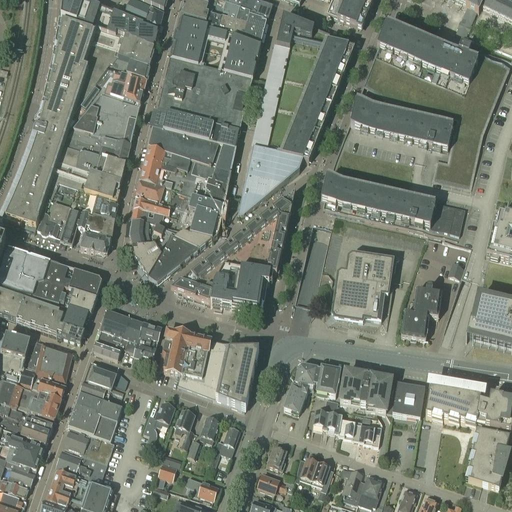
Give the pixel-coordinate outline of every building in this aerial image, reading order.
[(71,0),(62,0),(61,22),(76,27),(116,40),(117,37),(129,42),(131,42),(131,43),(154,52),(159,35),(144,30),(144,29),(136,25),(119,18),(119,19),(71,0)] [(132,0),(164,14),(164,12),(167,0),(132,0)] [(186,0),(180,23),(218,34),(218,35),(231,40),(240,12),(218,5),(210,3),(209,5),(209,6),(186,0)] [(250,2),(245,0),(218,0),(218,5),(240,12),(246,14),(250,2)] [(285,0),(284,2),(300,8),(303,0),(285,0)] [(334,0),(326,20),(362,34),(375,0),(334,0)] [(451,0),(466,7),(465,10),(467,11),(460,25),(457,32),(452,47),(462,50),(476,16),(478,17),(481,11),(511,25),(511,0),(495,0),(495,1),(493,0),(451,0)] [(250,2),(246,14),(250,15),(250,17),(267,23),(268,23),(273,10),(272,9),(250,2)] [(119,18),(136,25),(144,29),(144,30),(159,35),(163,18),(131,3),(129,8),(127,7),(125,12),(127,13),(125,18),(120,16),(119,18)] [(240,12),(231,40),(260,50),(267,25),(266,25),(266,24),(267,24),(267,23),(250,17),(250,15),(246,14),(240,12)] [(309,167),(343,81),(354,53),(349,52),(350,48),(283,21),(238,221),(239,221),(241,221),(242,221),(243,221),(244,220),(299,176),(303,166),(309,167)] [(3,222),(3,224),(4,225),(4,227),(34,237),(38,225),(39,225),(44,210),(46,210),(49,211),(49,210),(59,188),(44,182),(54,162),(60,164),(57,172),(70,176),(68,180),(90,188),(91,185),(104,190),(119,196),(121,187),(121,186),(76,172),(77,166),(71,164),(72,158),(67,157),(68,151),(64,150),(64,146),(68,140),(73,133),(80,124),(76,116),(102,80),(105,76),(116,47),(152,59),(154,52),(131,43),(131,42),(129,42),(117,37),(116,40),(76,27),(75,28),(61,23),(61,25),(56,56),(41,121),(45,123),(41,133),(36,131),(33,141),(34,142),(32,150),(22,177),(7,212),(3,222)] [(180,23),(170,64),(252,85),(252,84),(260,50),(231,40),(218,35),(218,34),(180,23)] [(379,56),(363,94),(410,113),(458,124),(456,133),(451,156),(448,167),(437,165),(433,184),(470,192),(481,143),(481,140),(483,137),(508,74),(509,75),(509,74),(470,58),(471,57),(461,53),(460,54),(447,49),(433,43),(396,29),(390,26),(388,34),(477,70),(468,92),(379,56)] [(388,34),(379,56),(468,92),(477,70),(388,34)] [(105,76),(102,80),(108,72),(109,72),(117,62),(134,67),(149,72),(150,72),(151,67),(150,67),(149,67),(152,59),(116,47),(105,76)] [(102,80),(76,116),(80,124),(90,111),(100,98),(104,100),(106,92),(111,89),(113,90),(114,88),(116,82),(104,78),(108,73),(109,73),(117,62),(109,72),(108,72),(102,80)] [(117,62),(109,73),(146,85),(149,72),(134,67),(117,62)] [(252,86),(252,85),(170,64),(158,115),(239,136),(239,135),(240,135),(240,134),(241,131),(242,126),(243,123),(244,118),(241,117),(244,106),(245,101),(248,102),(249,98),(249,97),(250,94),(250,93),(252,86)] [(108,73),(104,78),(116,82),(114,88),(143,97),(146,85),(109,73),(108,73)] [(106,92),(104,100),(140,111),(143,97),(114,88),(113,90),(111,89),(106,92)] [(363,94),(357,110),(456,133),(458,124),(410,113),(363,94)] [(100,98),(90,111),(102,115),(136,125),(140,111),(104,100),(100,98)] [(353,120),(350,134),(451,156),(456,133),(357,110),(353,120)] [(90,111),(80,124),(73,133),(93,139),(131,149),(136,125),(102,115),(90,111)] [(239,136),(158,115),(153,133),(228,152),(229,152),(236,154),(236,153),(235,153),(236,149),(236,147),(238,140),(239,136)] [(73,133),(68,140),(113,153),(112,153),(120,156),(120,155),(122,156),(128,158),(131,149),(93,139),(73,133)] [(236,154),(229,152),(228,152),(153,133),(148,151),(192,166),(231,178),(236,155),(236,154)] [(68,140),(64,146),(64,150),(68,151),(89,158),(97,160),(117,165),(117,166),(125,168),(128,158),(122,156),(120,155),(120,156),(112,153),(113,153),(68,140)] [(334,168),(332,175),(333,175),(334,175),(363,182),(365,178),(368,168),(369,166),(370,163),(372,158),(374,153),(375,151),(343,144),(340,151),(338,157),(337,159),(334,168)] [(68,151),(67,157),(72,158),(71,164),(77,166),(76,172),(121,186),(125,168),(117,166),(117,165),(97,160),(89,158),(68,151)] [(192,166),(148,151),(145,165),(176,173),(189,177),(192,166)] [(54,162),(44,182),(59,188),(78,194),(117,207),(117,206),(118,207),(120,197),(120,196),(120,197),(119,197),(119,196),(104,190),(91,185),(90,188),(68,180),(70,176),(57,172),(60,164),(54,162)] [(176,173),(145,165),(142,175),(205,195),(208,184),(189,177),(176,173)] [(230,179),(231,178),(192,166),(189,177),(208,184),(228,190),(230,179)] [(142,175),(140,186),(204,206),(207,195),(205,195),(142,175)] [(327,206),(327,210),(331,211),(409,229),(414,205),(360,193),(361,189),(361,188),(363,184),(363,182),(334,175),(332,182),(332,183),(331,186),(331,189),(327,206)] [(228,190),(208,184),(205,195),(207,195),(226,201),(227,193),(228,192),(227,192),(227,190),(228,190)] [(140,186),(136,200),(137,200),(184,215),(184,213),(210,221),(211,221),(222,223),(224,212),(225,212),(224,212),(204,206),(140,186)] [(59,188),(49,210),(53,211),(52,215),(63,219),(61,224),(61,225),(65,226),(67,222),(69,223),(72,214),(86,218),(88,211),(74,207),(78,194),(59,188)] [(78,194),(74,207),(88,211),(86,218),(89,219),(88,221),(93,223),(94,220),(114,225),(117,209),(117,208),(117,207),(78,194)] [(226,202),(226,201),(207,195),(204,206),(224,212),(224,211),(224,209),(225,204),(226,202)] [(137,200),(136,203),(170,214),(169,222),(193,228),(207,231),(207,232),(219,234),(221,224),(222,224),(222,223),(211,221),(210,221),(184,213),(184,215),(137,200)] [(288,202),(176,293),(177,298),(210,309),(211,309),(214,289),(224,270),(266,277),(269,278),(276,279),(293,205),(288,202)] [(415,202),(414,205),(435,210),(430,233),(459,240),(465,214),(415,202)] [(136,203),(134,214),(169,222),(170,214),(136,203)] [(414,205),(409,229),(430,233),(435,210),(414,205)] [(39,230),(37,236),(41,237),(41,238),(42,240),(45,241),(48,240),(55,242),(54,244),(60,246),(65,226),(61,225),(61,224),(63,219),(52,215),(53,211),(49,210),(49,211),(46,210),(44,219),(40,230),(39,230)] [(65,226),(60,246),(72,250),(77,233),(86,235),(86,237),(93,239),(111,244),(114,225),(94,220),(93,223),(88,221),(89,219),(86,218),(72,214),(69,223),(67,222),(65,226)] [(134,214),(132,225),(148,229),(152,230),(162,232),(190,239),(193,228),(169,222),(134,214)] [(511,221),(496,218),(486,260),(511,266),(511,221)] [(475,221),(473,228),(480,230),(482,223),(475,221)] [(131,233),(130,241),(133,251),(154,250),(152,242),(151,242),(151,244),(149,245),(148,240),(148,229),(132,225),(131,233)] [(193,228),(190,239),(213,245),(214,245),(213,244),(217,241),(219,235),(219,234),(207,232),(207,231),(193,228)] [(213,245),(190,239),(162,232),(152,230),(152,242),(154,250),(133,251),(132,251),(133,255),(135,264),(139,268),(139,270),(145,277),(145,278),(148,283),(161,261),(166,253),(171,241),(200,255),(213,245)] [(80,238),(79,244),(82,245),(80,253),(89,255),(94,257),(94,256),(104,259),(107,257),(109,249),(109,250),(111,244),(93,239),(93,240),(98,241),(97,242),(80,238)] [(156,289),(200,255),(171,241),(166,253),(161,261),(148,283),(156,289)] [(0,275),(0,291),(17,298),(29,261),(9,255),(7,259),(5,259),(0,275)] [(337,279),(332,317),(336,322),(362,326),(363,322),(380,325),(385,295),(388,295),(393,265),(352,259),(348,262),(346,277),(341,276),(337,279)] [(29,261),(17,298),(16,298),(25,300),(33,302),(37,290),(43,287),(50,267),(29,261)] [(37,290),(33,302),(37,303),(49,307),(49,306),(59,310),(64,293),(71,295),(72,293),(69,292),(70,289),(63,287),(67,275),(74,277),(75,275),(50,266),(50,267),(43,287),(37,290)] [(452,267),(448,280),(459,283),(463,271),(457,269),(458,268),(452,267)] [(214,289),(211,309),(260,317),(264,291),(267,291),(269,278),(266,277),(224,270),(214,289)] [(67,275),(63,287),(70,289),(69,292),(72,293),(71,295),(78,298),(96,303),(102,287),(99,282),(75,275),(74,277),(67,275)] [(404,317),(401,341),(425,345),(429,321),(438,323),(441,298),(432,296),(432,293),(432,292),(432,291),(431,291),(431,290),(430,290),(429,290),(428,290),(427,290),(427,291),(426,291),(426,292),(425,295),(416,294),(412,318),(404,317)] [(0,320),(16,326),(18,319),(19,319),(25,300),(16,298),(17,298),(0,291),(0,320)] [(64,293),(59,310),(89,319),(90,319),(91,318),(96,303),(78,298),(71,295),(64,293)] [(25,300),(19,319),(72,337),(73,334),(84,338),(90,319),(89,319),(59,310),(49,306),(49,307),(37,303),(33,302),(25,300)] [(470,326),(465,345),(466,346),(467,341),(511,351),(511,310),(478,303),(472,329),(470,329),(471,326),(470,326)] [(107,315),(93,356),(117,365),(121,353),(125,354),(128,344),(124,343),(131,324),(107,315)] [(18,319),(16,326),(80,349),(83,341),(72,337),(19,319),(18,319)] [(131,324),(124,343),(128,344),(125,354),(135,358),(130,370),(149,376),(161,333),(143,328),(131,324)] [(167,335),(158,375),(167,376),(167,377),(180,379),(187,352),(208,356),(210,344),(189,340),(189,339),(176,336),(175,337),(167,335)] [(0,385),(11,389),(18,391),(18,390),(25,373),(33,353),(31,353),(31,351),(33,346),(0,336),(0,385)] [(252,376),(253,369),(255,369),(258,355),(246,356),(213,345),(210,344),(208,356),(187,352),(180,379),(177,390),(245,415),(246,416),(249,401),(248,401),(251,387),(252,387),(254,376),(252,376)] [(25,373),(18,390),(30,393),(61,404),(65,393),(63,392),(34,382),(34,380),(36,374),(42,349),(36,347),(33,353),(25,373)] [(34,380),(34,382),(63,392),(72,358),(42,348),(42,349),(36,374),(34,380)] [(90,366),(83,386),(110,395),(110,394),(122,399),(127,384),(117,375),(90,366)] [(292,390),(284,413),(298,419),(305,400),(306,400),(308,390),(313,391),(314,390),(317,373),(302,370),(298,373),(295,388),(298,389),(297,392),(292,390)] [(317,373),(314,390),(317,390),(316,397),(335,400),(337,390),(338,390),(339,385),(338,385),(340,374),(321,371),(320,373),(317,373)] [(345,377),(340,407),(366,411),(365,415),(385,418),(391,385),(345,377)] [(11,389),(1,386),(0,388),(0,408),(53,426),(61,404),(30,393),(30,394),(18,391),(11,389)] [(83,386),(80,397),(106,406),(110,395),(83,386)] [(397,387),(392,419),(420,423),(425,391),(397,387)] [(430,389),(426,421),(443,426),(443,424),(459,429),(460,427),(476,431),(477,429),(479,430),(479,436),(476,435),(472,452),(473,452),(469,469),(470,469),(466,485),(499,494),(502,483),(500,482),(506,461),(499,459),(500,456),(504,457),(509,440),(497,438),(498,433),(500,433),(501,428),(511,430),(511,426),(511,403),(490,400),(488,409),(483,408),(484,399),(463,393),(463,395),(447,391),(446,393),(430,388),(430,389)] [(74,408),(67,431),(90,439),(111,446),(122,414),(123,412),(106,406),(80,397),(76,408),(74,408)] [(0,449),(9,453),(40,464),(44,453),(45,449),(53,426),(0,408),(0,449)] [(149,420),(143,437),(149,440),(147,445),(149,445),(151,445),(152,444),(154,444),(155,443),(155,442),(156,441),(157,440),(157,439),(157,438),(157,437),(157,436),(157,435),(156,435),(156,434),(156,433),(155,433),(155,432),(156,429),(161,431),(161,428),(168,430),(174,412),(162,408),(159,416),(157,416),(155,422),(149,420)] [(325,408),(324,415),(336,417),(337,411),(325,408)] [(183,432),(187,434),(181,451),(181,452),(187,454),(193,436),(189,434),(194,420),(182,415),(179,424),(177,423),(175,430),(177,430),(174,436),(181,438),(183,432)] [(315,416),(312,434),(322,435),(322,434),(327,435),(329,418),(315,416)] [(329,418),(327,435),(329,437),(334,438),(338,439),(338,441),(342,420),(329,418)] [(342,420),(338,441),(352,443),(352,444),(358,445),(358,447),(361,425),(342,422),(342,420)] [(201,440),(200,442),(201,444),(212,448),(213,444),(214,444),(219,427),(207,423),(201,439),(201,440)] [(361,425),(358,447),(371,449),(378,451),(381,431),(361,428),(362,426),(361,425)] [(223,448),(219,459),(226,461),(228,456),(232,457),(234,452),(240,436),(228,432),(223,448)] [(70,434),(64,451),(83,459),(82,460),(90,463),(107,468),(114,448),(111,446),(90,439),(89,441),(70,434)] [(193,446),(188,461),(195,464),(200,449),(193,446)] [(223,448),(218,446),(214,457),(219,459),(223,448)] [(0,464),(6,467),(35,478),(40,464),(9,453),(0,449),(0,464)] [(273,452),(267,470),(279,474),(280,474),(282,475),(285,467),(282,466),(286,456),(273,452)] [(62,455),(59,464),(71,468),(78,471),(79,470),(86,472),(86,473),(103,479),(107,468),(90,463),(88,467),(81,464),(81,462),(62,455)] [(162,459),(160,467),(166,469),(168,461),(162,459)] [(213,459),(206,480),(213,482),(216,473),(214,472),(216,465),(224,468),(225,464),(213,459)] [(299,469),(294,486),(299,487),(300,484),(310,488),(317,468),(313,466),(313,464),(308,462),(308,464),(306,464),(303,471),(299,469)] [(56,473),(75,480),(83,482),(83,481),(85,482),(84,484),(99,489),(101,485),(103,479),(86,473),(86,472),(79,470),(78,471),(71,468),(59,464),(56,473)] [(285,476),(283,483),(293,486),(294,481),(295,481),(299,466),(293,464),(289,477),(285,476)] [(317,468),(310,488),(321,492),(320,495),(325,497),(331,481),(326,479),(329,472),(327,471),(328,469),(323,467),(322,469),(317,468)] [(162,468),(158,481),(173,486),(177,473),(162,468)] [(8,487),(28,494),(29,494),(35,478),(14,471),(8,487)] [(108,509),(113,495),(99,490),(99,489),(84,484),(85,482),(83,481),(83,482),(75,480),(75,481),(57,475),(52,491),(85,502),(108,509)] [(349,483),(347,482),(342,498),(345,499),(343,505),(357,509),(361,497),(364,490),(359,489),(362,479),(351,475),(349,483)] [(262,480),(257,493),(274,499),(276,493),(285,496),(286,494),(292,496),(294,488),(287,486),(286,489),(278,486),(279,486),(262,480)] [(375,511),(384,486),(381,486),(382,484),(378,482),(377,484),(374,483),(374,481),(370,480),(369,481),(367,481),(364,490),(361,497),(367,499),(364,508),(375,511)] [(189,482),(186,489),(196,492),(196,491),(201,492),(198,499),(213,505),(214,504),(216,503),(217,500),(216,498),(218,493),(209,490),(209,488),(203,486),(203,487),(189,482)] [(0,483),(0,493),(4,495),(3,497),(16,501),(17,500),(24,503),(28,494),(0,484),(0,483)] [(107,511),(108,509),(85,502),(52,491),(46,506),(64,511),(107,511)] [(154,491),(152,498),(167,503),(169,496),(154,491)] [(400,508),(398,511),(412,511),(417,498),(415,497),(414,496),(412,495),(411,496),(405,494),(400,508)] [(0,510),(5,511),(20,511),(23,505),(0,497),(0,510)] [(435,511),(437,507),(436,506),(436,504),(432,503),(431,504),(425,502),(423,510),(421,509),(420,511),(435,511)]
